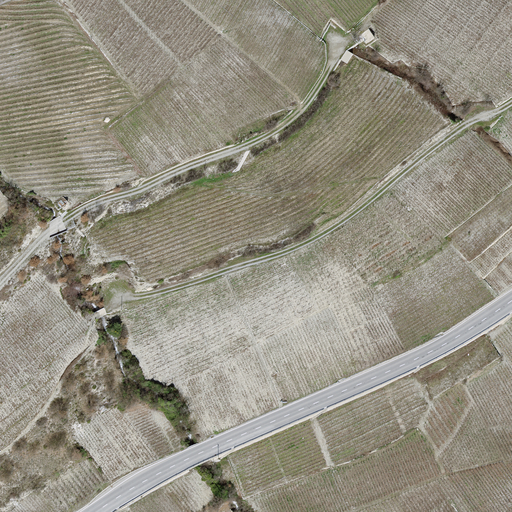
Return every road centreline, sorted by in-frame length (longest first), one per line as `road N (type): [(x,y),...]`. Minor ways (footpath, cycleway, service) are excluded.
road 1 (secondary): [(511,300),(428,353),(176,464),(96,511)]
road 2 (track): [(511,104),(462,128),(331,236),(123,306)]
road 3 (track): [(0,289),(84,213),(294,125),(317,100),(342,49)]
